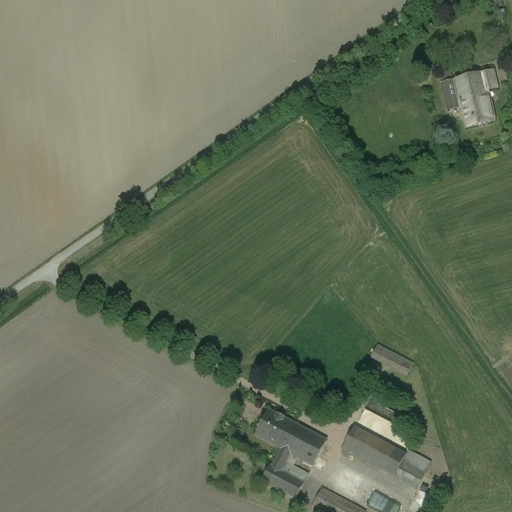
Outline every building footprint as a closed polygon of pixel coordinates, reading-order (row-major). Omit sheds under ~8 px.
[(490,73),(482,75),(486,91),(494,89),(490,73)] [(460,106),(488,99),(486,91),(482,75),(442,85),(449,112),(461,109),(460,106)] [(460,106),(461,109),(466,128),(494,121),(488,99),(460,106)] [(413,365),(377,346),(371,358),(379,362),(392,369),(407,376),(413,365)] [(409,410),(373,392),(364,410),(400,428),(401,427),(409,410)] [(281,450),(296,424),(269,410),(255,437),(281,450)] [(327,441),(296,424),(281,450),(272,467),(282,472),(291,455),(298,459),(313,467),(327,441)] [(406,456),(354,428),(343,450),(395,477),(406,456)] [(408,452),(406,456),(428,468),(430,464),(411,453),(408,452)] [(291,455),(282,472),(304,484),(309,475),(293,467),(298,459),(291,455)] [(428,468),(406,456),(395,477),(417,489),(425,473),(428,468)] [(262,482),(296,500),(304,484),(282,472),(272,467),(270,466),(262,482)] [(355,496),(360,485),(345,479),(341,488),(350,492),(349,493),(355,496)] [(364,511),(322,489),(312,508),(319,511),(364,511)]
